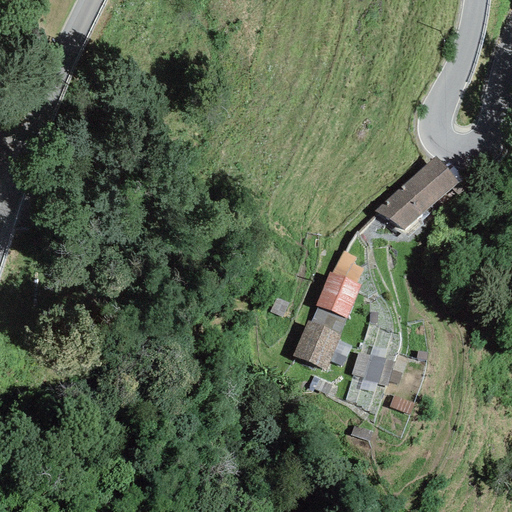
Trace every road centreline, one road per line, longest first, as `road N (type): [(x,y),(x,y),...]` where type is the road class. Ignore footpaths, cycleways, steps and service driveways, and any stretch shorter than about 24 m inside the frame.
road 1 (tertiary): [(511,45),(490,131),(464,151),(444,145),(437,113),(476,0)]
road 2 (tertiary): [(90,0),(13,182)]
road 3 (residential): [(13,182),(6,155),(22,49),(17,0)]
